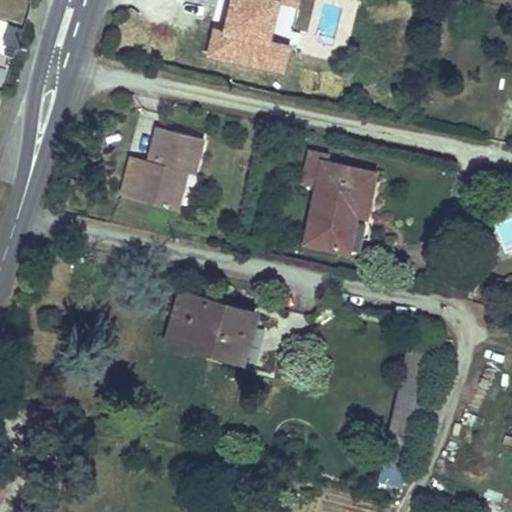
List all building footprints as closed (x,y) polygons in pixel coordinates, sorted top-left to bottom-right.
[(178,0),(171,34),(183,37),(191,0),(178,0)] [(191,0),(183,37),(224,46),(234,3),(250,7),(251,0),(191,0)] [(311,44),(332,50),(345,7),(325,0),(311,44)] [(230,66),(225,83),(274,93),(278,76),(230,66)] [(144,168),(123,163),(116,193),(172,206),(180,168),(191,170),(198,136),(154,125),(146,157),(144,168)] [(301,144),(295,176),(313,180),(302,236),(343,244),(351,204),(361,206),(368,165),(317,157),(318,146),(301,144)] [(125,153),(123,163),(144,168),(146,157),(125,153)] [(436,280),(434,291),(465,294),(467,284),(436,280)] [(177,298),(165,344),(219,359),(221,351),(242,357),(253,318),(177,298)] [(408,317),(384,458),(411,462),(436,321),(408,317)]
